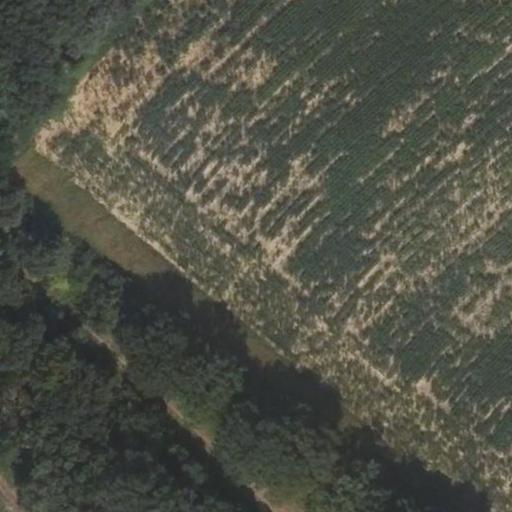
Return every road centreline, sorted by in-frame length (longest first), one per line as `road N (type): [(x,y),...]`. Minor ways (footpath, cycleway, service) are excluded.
road 1 (track): [(0,260),(272,511)]
road 2 (track): [(0,179),(40,104),(123,0)]
